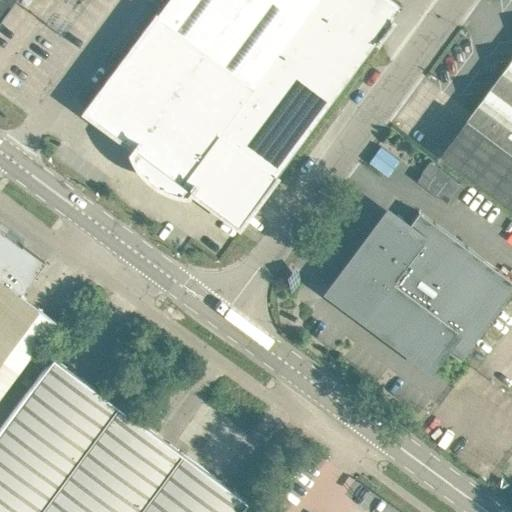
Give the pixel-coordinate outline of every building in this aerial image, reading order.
[(0,0),(0,18),(10,5),(13,0),(0,0)] [(218,132),(268,65),(316,0),(165,0),(84,110),(133,147),(130,150),(132,151),(134,149),(187,188),(185,190),(187,192),(189,189),(238,225),(275,175),(218,132)] [(377,40),(378,38),(392,20),(391,19),(401,4),(395,0),(316,0),(268,65),(325,107),(376,39),(377,40)] [(511,61),(473,114),(444,152),(511,203),(511,61)] [(325,107),(268,65),(218,132),(275,175),(325,107)] [(460,358),(511,288),(511,280),(418,211),(407,226),(387,212),(343,271),(347,274),(339,284),(341,294),(351,301),(348,304),(430,365),(444,346),(460,358)] [(0,393),(55,319),(19,293),(22,289),(23,290),(44,261),(0,228),(0,393)] [(0,511),(37,511),(117,404),(52,356),(0,426),(0,511)] [(28,387),(32,381),(32,380),(27,377),(26,377),(22,382),(22,383),(27,387),(28,387)] [(137,511),(182,452),(117,404),(37,511),(137,511)] [(238,511),(247,500),(182,452),(137,511),(238,511)]
